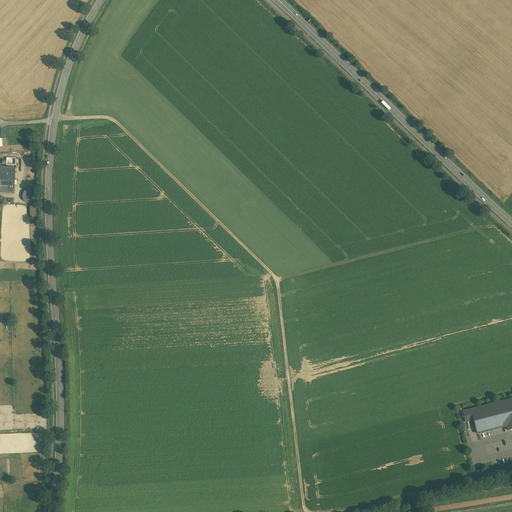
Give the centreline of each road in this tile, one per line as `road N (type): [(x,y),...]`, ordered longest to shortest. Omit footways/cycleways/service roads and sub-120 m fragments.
road 1 (track): [(303,511),(281,282),(115,121),(54,119)]
road 2 (secondary): [(54,119),(64,406),(57,511)]
road 3 (secondary): [(277,0),(511,224)]
road 4 (track): [(281,282),(491,229)]
road 5 (secondary): [(100,0),(75,44),(54,119)]
road 6 (track): [(446,484),(321,511)]
